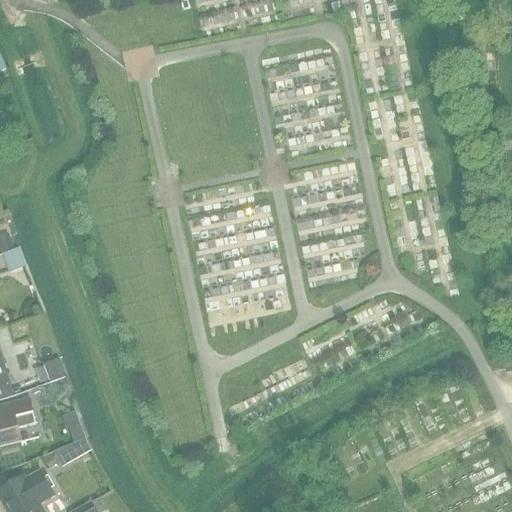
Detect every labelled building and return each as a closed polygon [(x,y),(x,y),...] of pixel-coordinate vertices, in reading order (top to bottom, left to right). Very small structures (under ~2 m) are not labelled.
[(16,240),(14,234),(0,239),(0,247),(3,255),(19,248),(16,240)] [(10,273),(26,267),(23,258),(19,248),(3,255),(10,273)] [(3,343),(5,367),(18,366),(19,375),(32,374),(28,340),(3,343)] [(0,401),(14,397),(0,352),(0,401)] [(50,384),(65,378),(59,360),(43,365),(50,384)] [(0,417),(1,422),(0,421),(0,448),(22,443),(18,430),(36,425),(33,415),(29,400),(0,407),(0,417)] [(81,426),(70,430),(75,444),(83,441),(86,440),(81,426)] [(79,457),(92,450),(86,440),(83,441),(75,444),(73,445),(79,457)] [(5,507),(8,511),(44,511),(41,505),(55,497),(40,472),(26,480),(25,477),(0,491),(0,500),(4,507),(5,507)] [(77,511),(106,511),(99,499),(77,511)]
